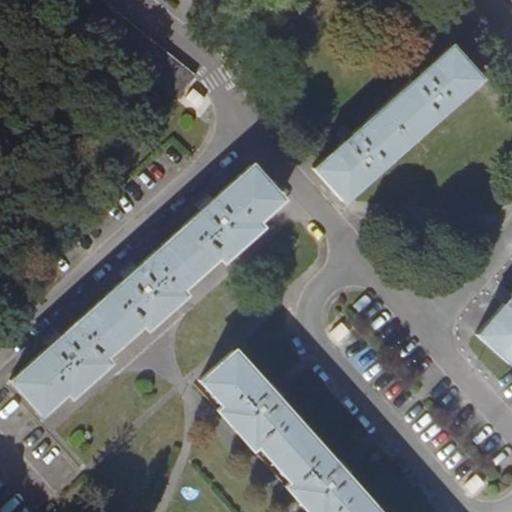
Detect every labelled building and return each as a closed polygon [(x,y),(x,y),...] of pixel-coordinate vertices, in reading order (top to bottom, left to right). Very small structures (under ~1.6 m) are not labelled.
[(52,0),(174,97),(193,73),(101,0),(52,0)] [(347,140),(313,170),(342,203),(479,80),(449,47),(425,69),(347,140)] [(193,73),(174,97),(178,100),(197,76),(193,73)] [(250,169),(213,202),(211,200),(200,210),(202,212),(137,270),(135,268),(123,278),(125,280),(61,338),(59,335),(47,346),(49,349),(10,383),(40,418),(65,395),(70,400),(108,366),(103,361),(142,327),(146,332),(184,297),(180,293),(218,259),(222,264),(261,230),(256,225),(281,203),(250,169)] [(511,294),(509,299),(476,335),(510,365),(511,361),(511,294)] [(373,511),(345,480),(348,477),(339,467),(336,470),(277,404),(280,401),(270,390),(267,393),(232,354),(199,384),(222,410),(217,414),(251,452),(256,448),(290,486),(285,490),(304,511),(373,511)]
